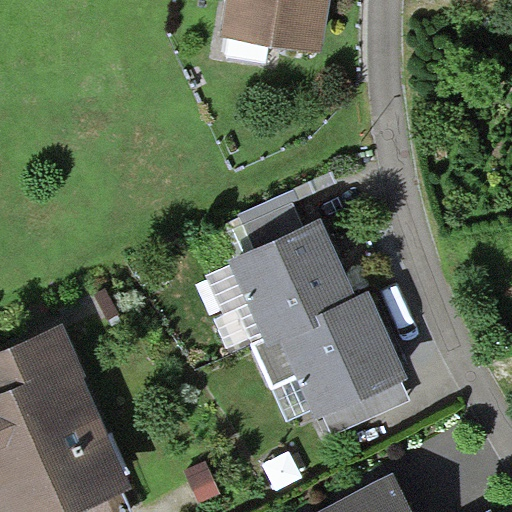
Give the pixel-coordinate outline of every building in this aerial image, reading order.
[(225,0),(222,20),(313,36),(318,0),(225,0)] [(308,209),(227,250),(267,331),(277,326),(348,290),(308,209)] [(348,290),(277,326),(314,399),(378,367),(385,363),(348,290)] [(111,475),(43,319),(0,337),(0,511),(25,511),(26,511),(111,475)] [(391,393),(378,367),(314,399),(328,425),(391,393)] [(403,511),(384,474),(309,511),(403,511)] [(127,511),(111,475),(26,511),(127,511)]
